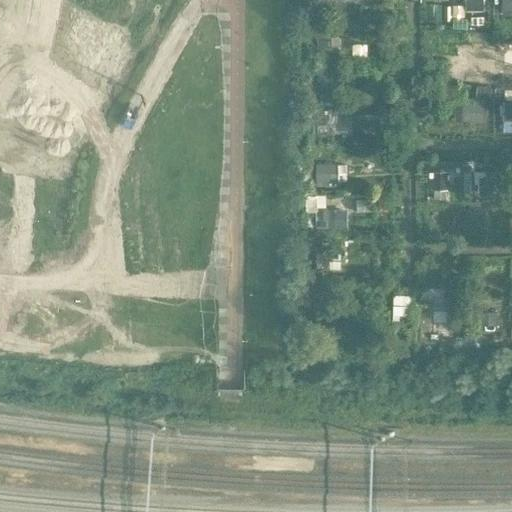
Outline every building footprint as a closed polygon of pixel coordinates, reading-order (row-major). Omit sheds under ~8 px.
[(336,8),(336,0),(316,0),(317,8),(336,8)] [(464,0),(465,11),(483,11),(482,0),(464,0)] [(511,0),(502,0),(503,14),(511,13),(511,0)] [(330,59),(330,29),(318,29),(318,59),(330,59)] [(464,52),(464,72),(484,72),(484,52),(464,52)] [(319,67),(317,83),(339,85),(341,69),(319,67)] [(482,121),(483,104),(483,99),(460,99),(460,120),(482,121)] [(511,103),(503,104),(503,121),(511,120),(511,103)] [(338,107),(317,107),(317,132),(338,132),(338,107)] [(339,186),(338,162),(315,162),(316,186),(339,186)] [(478,172),(478,185),(494,185),(494,172),(478,172)] [(433,173),(433,189),(446,189),(446,173),(433,173)] [(337,226),(338,211),(317,211),(317,228),(329,228),(329,226),(337,226)] [(317,251),(317,268),(329,268),(329,251),(317,251)] [(409,291),(390,290),(389,316),(408,316),(409,291)] [(317,294),(317,310),(329,310),(329,294),(317,294)] [(433,331),(450,332),(451,302),(434,302),(433,331)] [(496,326),(496,309),(479,309),(479,326),(496,326)]
